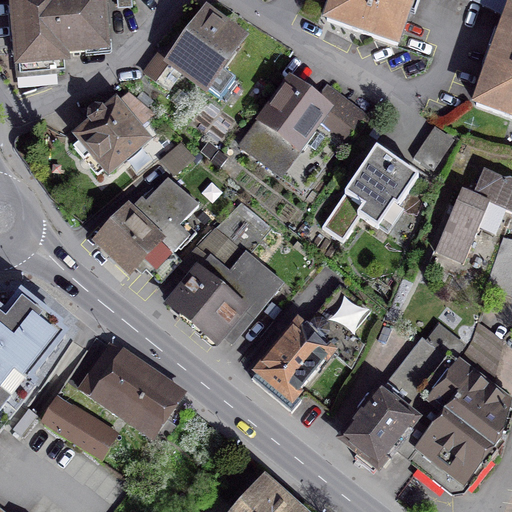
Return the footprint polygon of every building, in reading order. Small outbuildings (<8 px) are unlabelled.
[(13,0),(20,75),(65,72),(64,54),(105,50),(100,0),(13,0)] [(412,0),(335,0),(329,20),(397,44),(412,0)] [(511,0),(469,0),(508,19),(511,9),(511,0)] [(496,53),(511,59),(511,9),(508,19),(496,53)] [(242,42),(207,16),(176,56),(169,51),(163,58),(159,55),(145,75),(166,90),(181,71),(221,100),(235,81),(221,70),(242,42)] [(511,117),(511,59),(496,53),(477,104),(511,117)] [(315,103),(292,85),(262,123),(261,121),(240,147),(303,195),(363,117),(327,89),(315,103)] [(154,116),(129,96),(118,106),(139,130),(154,116)] [(116,103),(73,140),(106,179),(149,142),(139,130),(118,106),(116,103)] [(455,142),(435,129),(414,159),(433,173),(455,142)] [(400,166),(376,151),(322,230),(343,244),(366,211),(387,225),(418,179),(400,166)] [(472,198),(461,192),(437,248),(465,260),(480,228),(495,234),(505,211),(511,214),(511,179),(500,180),(484,173),(472,198)] [(197,208),(168,180),(133,217),(128,212),(99,243),(130,272),(139,263),(153,276),(187,240),(176,230),(197,208)] [(261,221),(242,204),(214,232),(237,250),(261,221)] [(499,252),(511,256),(511,241),(504,238),(499,252)] [(511,298),(511,256),(499,252),(486,290),(511,299),(511,298)] [(281,286),(246,257),(230,277),(211,261),(172,308),(214,343),(222,334),(233,343),(281,286)] [(370,313),(343,290),(307,333),(299,326),(253,381),(292,413),(301,402),(295,397),(332,353),(349,368),(356,357),(358,358),(364,346),(351,336),(370,313)] [(5,317),(0,312),(0,430),(35,386),(29,382),(35,374),(36,374),(66,337),(58,330),(60,327),(22,296),(5,317)] [(399,377),(421,394),(448,360),(425,342),(399,377)] [(123,356),(111,347),(80,390),(93,400),(95,398),(116,413),(120,408),(154,432),(177,399),(121,360),(123,356)] [(449,358),(448,360),(421,394),(448,414),(420,450),(422,465),(450,486),(464,485),(498,441),(508,404),(449,358)] [(415,421),(379,393),(342,440),(359,454),(355,460),(373,474),(415,421)] [(111,438),(58,404),(44,426),(97,460),(111,438)] [(285,511),(260,489),(239,511),(285,511)]
